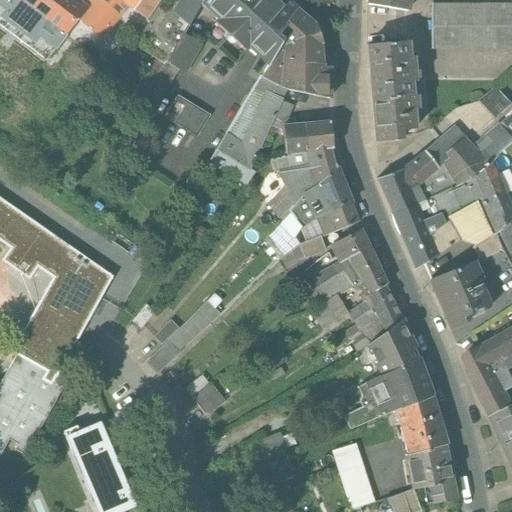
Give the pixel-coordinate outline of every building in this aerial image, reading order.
[(161,0),(141,0),(134,11),(148,22),(161,0)] [(165,0),(135,47),(153,57),(164,64),(166,62),(167,62),(202,0),(165,0)] [(203,0),(222,17),(215,25),(244,52),(252,44),(270,61),(283,41),(279,38),(286,27),(285,26),(288,23),(296,10),(285,0),(203,0)] [(367,0),(367,5),(407,13),(409,0),(367,0)] [(511,5),(433,5),(433,4),(431,4),(431,50),(433,50),(433,49),(511,49),(511,5)] [(297,11),(289,23),(288,23),(285,26),(286,27),(279,38),(283,41),(270,61),(259,78),(260,79),(279,88),(288,61),(297,63),(321,64),(320,46),(314,25),(313,25),(297,11)] [(183,36),(167,62),(183,70),(187,64),(188,64),(199,45),(183,36)] [(406,43),(367,46),(367,64),(369,69),(370,69),(371,78),(369,78),(370,104),(374,133),(375,133),(376,143),(400,141),(399,131),(412,130),(406,43)] [(153,57),(135,47),(129,56),(147,67),(153,57)] [(147,67),(124,106),(136,112),(164,64),(153,57),(147,67)] [(321,64),(297,63),(288,61),(279,88),(284,91),(285,91),(328,100),(328,71),(321,72),(321,64)] [(260,79),(227,134),(241,145),(265,93),(281,100),(285,91),(284,91),(279,88),(260,79)] [(511,104),(495,86),(477,102),(493,120),(511,104)] [(265,93),(241,145),(227,134),(217,150),(249,170),(263,140),(274,118),(280,103),(281,100),(265,93)] [(209,116),(177,97),(164,118),(196,137),(209,116)] [(291,108),(280,103),(274,118),(288,122),(291,108)] [(453,128),(402,170),(377,180),(391,215),(415,206),(432,198),(470,181),(484,168),(491,162),(491,163),(511,144),(511,114),(479,143),(472,150),(453,128)] [(329,122),(304,125),(307,153),(285,155),(283,155),(284,157),(286,168),(284,169),(284,170),(286,177),(297,175),(297,172),(333,165),(329,151),(332,150),(329,122)] [(304,125),(282,127),(285,155),(307,153),(304,125)] [(249,170),(217,150),(210,161),(245,183),(253,173),(249,170)] [(282,159),(270,161),(273,172),(278,171),(284,170),(284,169),(286,168),(284,157),(282,157),(282,159)] [(511,208),(511,209),(491,163),(491,162),(484,168),(470,181),(432,198),(440,217),(481,199),(498,233),(499,233),(511,225),(511,224),(511,208)] [(297,175),(286,177),(284,170),(278,171),(284,186),(293,205),(309,190),(336,168),(333,165),(297,172),(297,175)] [(336,168),(309,190),(293,205),(288,210),(294,217),(302,211),(300,208),(341,185),(336,168)] [(341,185),(300,208),(302,211),(294,217),(300,226),(307,218),(316,215),(350,203),(343,191),(344,190),(341,185)] [(284,186),(267,205),(281,219),(288,210),(293,205),(284,186)] [(440,217),(432,198),(415,206),(391,215),(414,270),(460,242),(448,222),(443,225),(440,217)] [(56,378),(112,278),(0,200),(0,243),(9,249),(1,262),(28,281),(37,269),(52,279),(10,353),(16,356),(46,372),(42,381),(50,385),(55,377),(56,378)] [(350,203),(316,215),(324,235),(358,222),(350,203)] [(511,255),(511,226),(511,225),(499,233),(511,256),(511,255)] [(361,231),(329,246),(338,263),(346,259),(369,248),(361,231)] [(313,240),(304,243),(308,251),(316,248),(313,240)] [(387,285),(369,248),(346,259),(370,296),(387,285)] [(429,281),(450,330),(469,321),(467,316),(492,305),(474,262),(429,281)] [(386,290),(370,301),(377,316),(385,332),(400,322),(399,320),(400,319),(386,290)] [(370,301),(342,319),(351,333),(377,316),(370,301)] [(385,332),(367,346),(381,377),(417,359),(410,339),(400,322),(385,332)] [(170,323),(154,339),(161,347),(178,331),(170,323)] [(511,330),(461,359),(491,417),(511,407),(511,405),(505,392),(511,388),(511,379),(507,370),(495,376),(492,368),(511,356),(511,330)] [(46,372),(16,356),(0,384),(0,455),(8,440),(11,442),(17,445),(14,451),(24,457),(65,383),(56,378),(55,377),(50,385),(42,381),(46,372)] [(381,377),(366,384),(366,383),(357,388),(361,397),(359,403),(361,408),(342,417),(349,431),(398,410),(401,408),(431,397),(417,359),(381,377)] [(210,383),(190,398),(205,417),(225,401),(210,383)] [(401,408),(398,410),(401,424),(399,424),(407,455),(443,446),(446,445),(431,397),(401,408)] [(511,407),(491,417),(511,463),(511,407)] [(99,423),(78,432),(76,427),(62,432),(73,457),(78,455),(85,472),(80,474),(90,499),(96,497),(102,511),(124,511),(135,508),(99,423)] [(278,434),(259,441),(266,459),(285,452),(278,434)] [(331,453),(336,468),(359,461),(354,446),(331,453)] [(407,455),(404,456),(412,490),(428,487),(432,505),(454,500),(443,446),(407,455)] [(284,457),(268,464),(275,482),(292,475),(284,457)] [(359,461),(336,468),(350,511),(373,503),(359,461)] [(419,511),(412,490),(401,494),(406,511),(419,511)]
